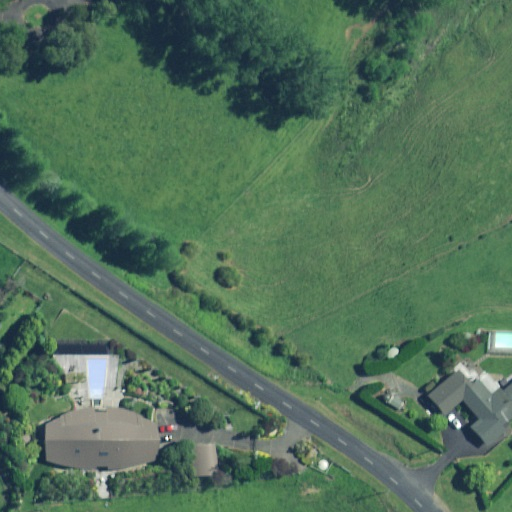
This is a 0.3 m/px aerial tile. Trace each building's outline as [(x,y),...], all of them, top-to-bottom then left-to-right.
[(511,332),(488,331),(487,353),(511,353),(511,332)] [(400,355),(392,347),(385,356),(393,363),(400,355)] [(62,357),(65,384),(85,382),(82,355),(62,357)] [(511,379),(500,392),(497,389),(490,395),(475,380),(470,385),(455,369),(426,397),(443,415),(459,400),(477,419),(468,427),(484,444),(511,416),(511,379)] [(392,395),(386,403),(396,411),(402,403),(392,395)] [(87,470),(93,470),(93,467),(104,467),(104,470),(109,470),(117,469),(124,468),(132,467),(139,465),(146,463),(153,460),(154,427),(147,422),(140,418),(133,415),(126,412),(118,410),(110,408),(106,408),(106,414),(91,413),(91,408),(86,408),(79,409),(71,412),(64,414),(56,418),(49,422),(43,426),(43,460),(50,462),(57,464),(64,466),(72,468),(79,469),(87,470)] [(211,475),(211,447),(184,447),(184,475),(211,475)]
